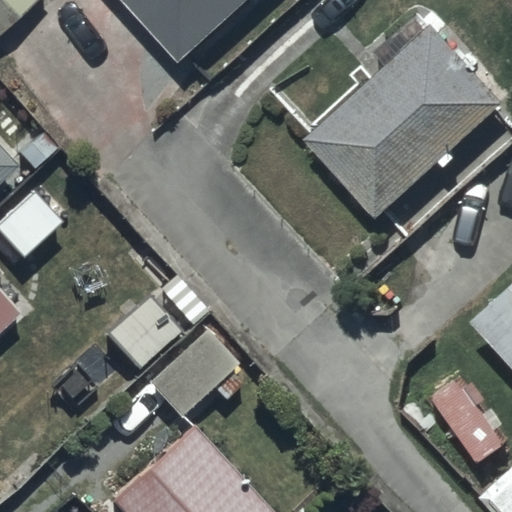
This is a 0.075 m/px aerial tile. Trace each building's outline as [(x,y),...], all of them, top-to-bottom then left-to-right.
[(0,0),(0,34),(38,0),(0,0)] [(250,0),(124,0),(180,62),(250,0)] [(504,100),(433,24),(309,140),(379,216),(504,100)] [(0,134),(0,186),(18,170),(12,163),(19,156),(0,134)] [(57,222),(30,195),(0,224),(0,240),(20,260),(57,222)] [(511,284),(472,322),(511,365),(511,284)] [(0,295),(0,332),(18,317),(0,295)] [(179,329),(149,297),(104,339),(134,371),(179,329)] [(237,365),(203,329),(143,384),(175,418),(209,387),(222,401),(240,385),(228,373),(237,365)] [(265,511),(186,426),(104,502),(114,511),(265,511)] [(511,511),(511,466),(480,496),(494,511),(511,511)]
